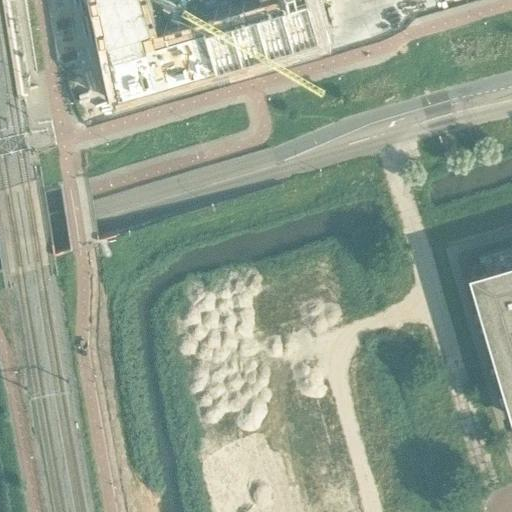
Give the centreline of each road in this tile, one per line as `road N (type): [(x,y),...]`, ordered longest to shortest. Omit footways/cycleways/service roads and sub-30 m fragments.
road 1 (tertiary): [(511,82),(0,238)]
road 2 (tertiary): [(0,255),(511,109)]
road 3 (track): [(385,144),(476,451)]
